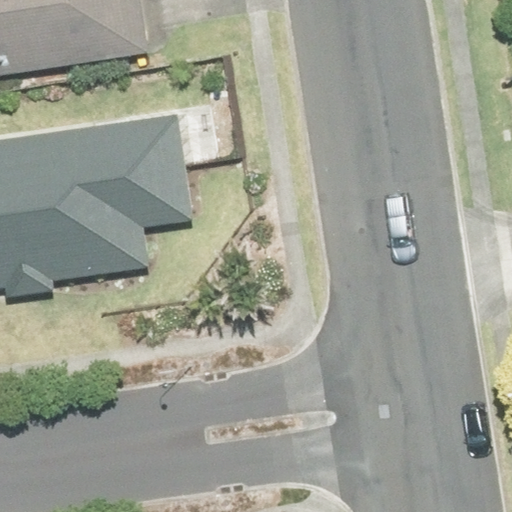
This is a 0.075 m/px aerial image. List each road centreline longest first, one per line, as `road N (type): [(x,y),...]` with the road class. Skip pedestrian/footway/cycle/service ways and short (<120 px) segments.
road 1 (residential): [(346,0),(405,408)]
road 2 (residential): [(0,467),(405,408)]
